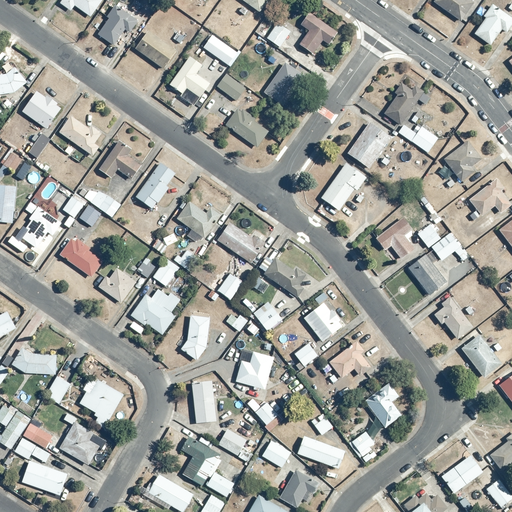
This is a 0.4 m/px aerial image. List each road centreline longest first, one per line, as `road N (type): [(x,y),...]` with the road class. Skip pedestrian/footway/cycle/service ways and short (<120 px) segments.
road 1 (residential): [(263,197),(325,243),(431,385),(425,435),(341,511)]
road 2 (residential): [(0,267),(139,366),(153,385),(151,418),(99,511)]
road 3 (residential): [(0,11),(263,197)]
road 4 (residential): [(389,23),(263,197)]
road 5 (residential): [(511,132),(464,77),(389,23)]
